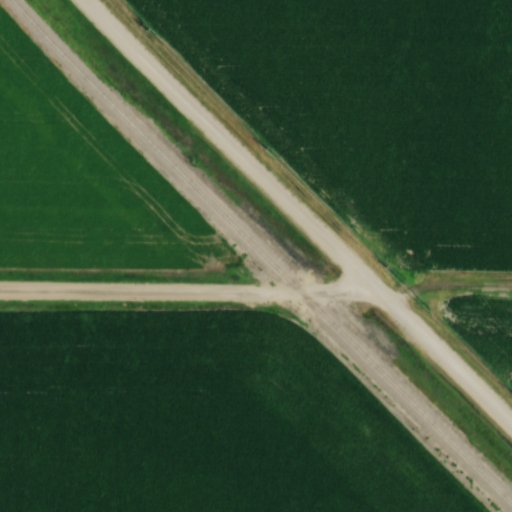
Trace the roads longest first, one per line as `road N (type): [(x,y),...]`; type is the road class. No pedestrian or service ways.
road 1 (tertiary): [(511,425),(90,0)]
road 2 (residential): [(375,288),(0,289)]
